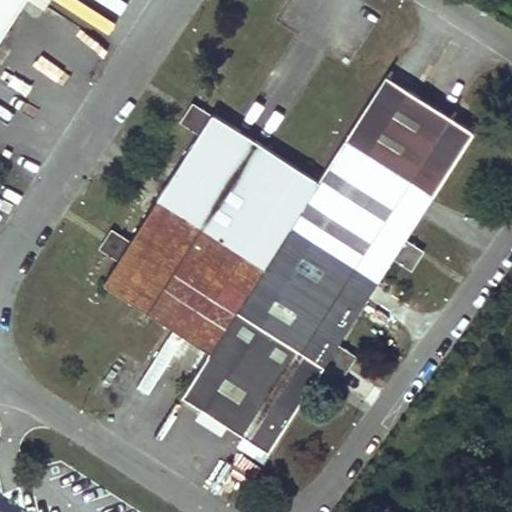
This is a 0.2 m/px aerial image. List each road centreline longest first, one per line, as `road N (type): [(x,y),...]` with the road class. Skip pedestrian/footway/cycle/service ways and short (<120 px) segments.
road 1 (unclassified): [(290,511),(511,220)]
road 2 (unclassified): [(0,270),(172,0)]
road 3 (unclassified): [(0,377),(208,511)]
